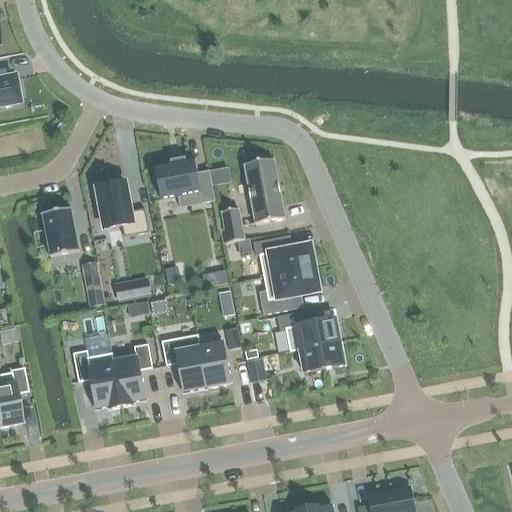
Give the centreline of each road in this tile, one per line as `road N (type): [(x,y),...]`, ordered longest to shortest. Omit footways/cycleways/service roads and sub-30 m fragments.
road 1 (residential): [(97,99),(295,135),(421,422)]
road 2 (tertiary): [(421,422),(0,501)]
road 3 (residential): [(0,186),(47,177),(62,164),(97,99)]
road 4 (residential): [(97,99),(64,77),(35,38),(24,0)]
